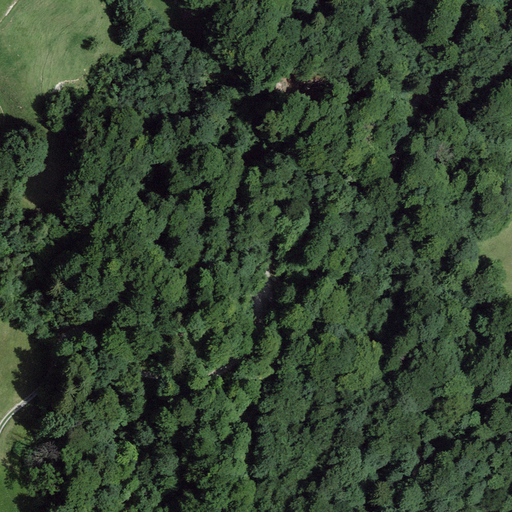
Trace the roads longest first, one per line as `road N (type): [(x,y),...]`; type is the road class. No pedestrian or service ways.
road 1 (track): [(0,430),(87,327),(141,374),(211,375),(244,339),(264,278)]
road 2 (track): [(264,278),(291,215),(380,180),(418,111),(511,67)]
road 3 (track): [(258,511),(251,429),(280,343),(264,278)]
